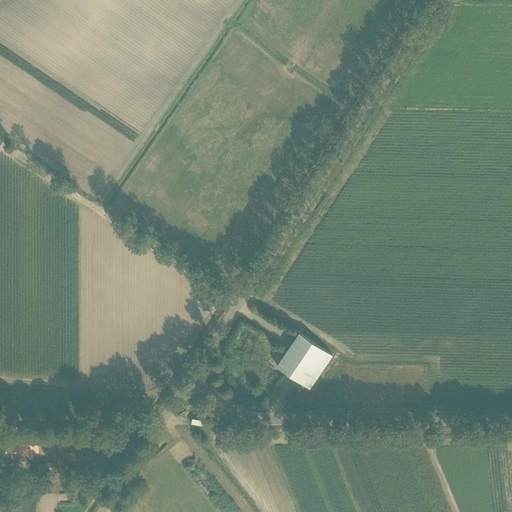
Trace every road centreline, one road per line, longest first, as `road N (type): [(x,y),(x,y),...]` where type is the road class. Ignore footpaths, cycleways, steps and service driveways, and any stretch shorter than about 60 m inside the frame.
road 1 (unclassified): [(193,377),(440,0)]
road 2 (unclassified): [(511,420),(259,420),(193,377)]
road 3 (unclassified): [(105,511),(193,377)]
road 4 (unknown): [(0,489),(124,482)]
